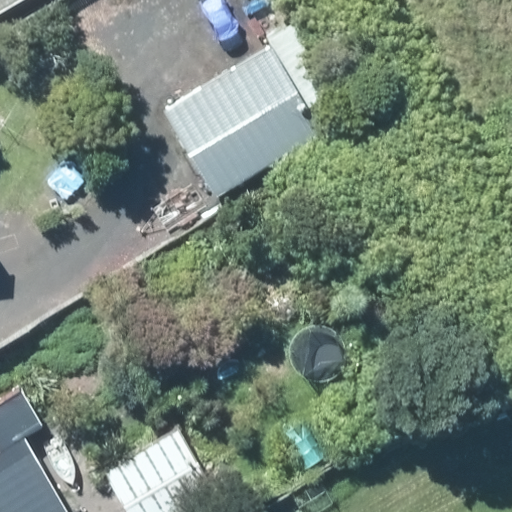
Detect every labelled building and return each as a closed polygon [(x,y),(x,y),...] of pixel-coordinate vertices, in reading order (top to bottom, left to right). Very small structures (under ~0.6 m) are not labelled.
[(212,189),(315,124),(264,43),(162,108),(212,189)] [(46,180),(64,193),(78,174),(60,161),(46,180)] [(0,511),(38,511),(31,499),(49,489),(16,431),(35,421),(15,385),(0,393),(0,459),(0,460),(0,511)] [(465,451),(452,428),(444,433),(436,418),(418,428),(424,441),(419,444),(432,469),(465,451)] [(175,423),(101,468),(127,511),(176,511),(214,489),(175,423)] [(229,491),(268,465),(254,444),(216,468),(229,491)] [(316,499),(355,473),(343,454),(305,479),(302,474),(289,483),(299,498),(310,490),(316,499)]
